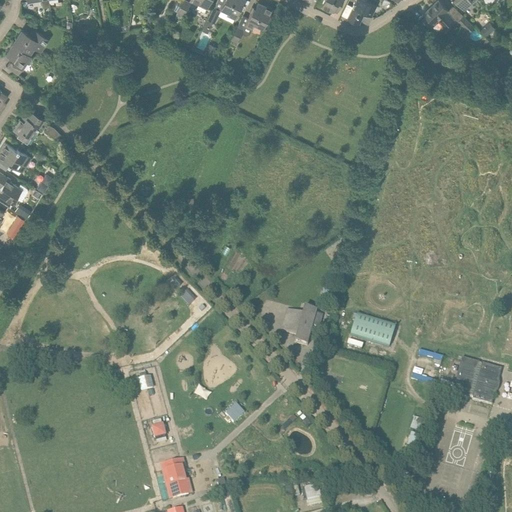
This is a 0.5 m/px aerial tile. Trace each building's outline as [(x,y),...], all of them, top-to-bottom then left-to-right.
[(50,7),(49,0),(48,0),(26,0),(27,3),(41,1),(42,9),(50,7)] [(182,0),(177,13),(184,17),(191,3),(184,0),(182,0)] [(190,0),(190,1),(206,9),(210,0),(190,0)] [(226,15),(234,19),(243,0),(225,0),(221,10),(227,13),(226,15)] [(342,0),(324,0),(321,6),(333,12),(334,9),(337,10),(342,0)] [(376,6),(363,0),(355,0),(346,18),(358,24),(363,13),(371,17),(376,6)] [(454,0),(464,11),(476,0),(454,0)] [(469,33),(475,27),(453,6),(448,11),(438,1),(424,14),(435,24),(438,21),(445,28),(454,20),(454,19),(454,18),(469,33)] [(253,8),(244,26),(252,30),(254,25),(263,30),(272,10),(257,3),(255,9),(253,8)] [(210,27),(213,28),(221,11),(213,7),(205,24),(202,31),(207,33),(210,27)] [(491,24),(482,32),(486,37),(488,35),(491,38),(495,35),(491,31),(494,29),(491,24)] [(231,41),(237,44),(242,33),(243,30),(237,27),(231,41)] [(13,43),(30,54),(34,48),(40,53),(49,40),(36,32),(32,38),(21,30),(13,43)] [(6,67),(18,75),(27,62),(29,63),(33,57),(30,54),(13,43),(5,54),(13,59),(12,62),(10,60),(6,67)] [(33,132),(35,133),(43,120),(28,110),(23,117),(25,118),(23,121),(20,120),(14,130),(19,134),(17,138),(28,145),(31,139),(29,138),(33,132)] [(57,141),(61,135),(54,128),(49,126),(44,133),(57,141)] [(0,159),(8,165),(8,164),(23,173),(32,159),(19,150),(18,152),(6,144),(1,152),(0,150),(0,159)] [(0,189),(0,196),(12,204),(22,190),(10,182),(11,180),(0,173),(0,188),(0,189)] [(43,192),(53,178),(47,174),(37,188),(43,192)] [(16,216),(12,223),(20,227),(24,220),(16,216)] [(189,305),(196,299),(188,290),(181,296),(189,305)] [(302,314),(286,310),(280,330),(296,335),(294,342),(307,345),(316,310),(304,307),(302,314)] [(357,315),(350,336),(389,347),(395,326),(357,315)] [(501,369),(482,364),(481,365),(478,364),(479,363),(461,358),(451,394),(469,398),(469,397),(472,398),(472,399),(491,405),(501,369)] [(142,391),(152,388),(150,378),(139,380),(142,391)] [(244,413),(236,405),(225,415),(234,424),(244,413)] [(155,441),(165,438),(162,427),(152,430),(155,441)] [(169,498),(190,492),(180,457),(178,457),(159,462),(169,498)] [(221,497),(229,496),(227,478),(219,479),(221,497)] [(304,498),(323,494),(321,484),(301,488),(304,498)]
